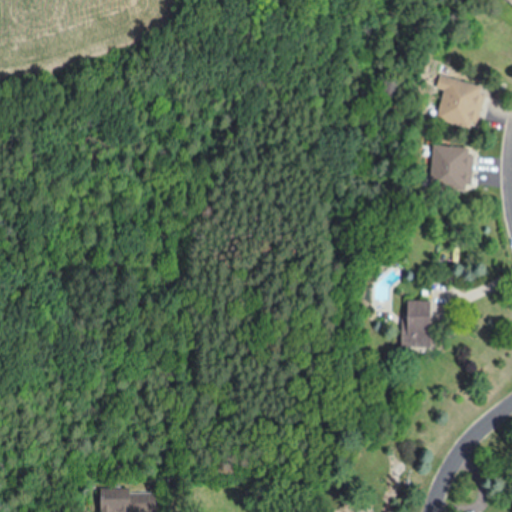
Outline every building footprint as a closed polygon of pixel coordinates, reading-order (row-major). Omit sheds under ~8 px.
[(511,0),(500,0),(511,10),(511,0)] [(435,77),(474,87),(473,93),(482,96),(474,125),(466,123),(464,131),(433,122),(441,90),(432,87),(435,77)] [(429,146),(463,147),(462,156),(471,156),(470,185),(462,185),(461,194),(427,193),(429,146)] [(424,298),(398,298),(397,348),(424,348),(424,298)] [(125,511),(126,489),(95,489),(94,511),(125,511)]
